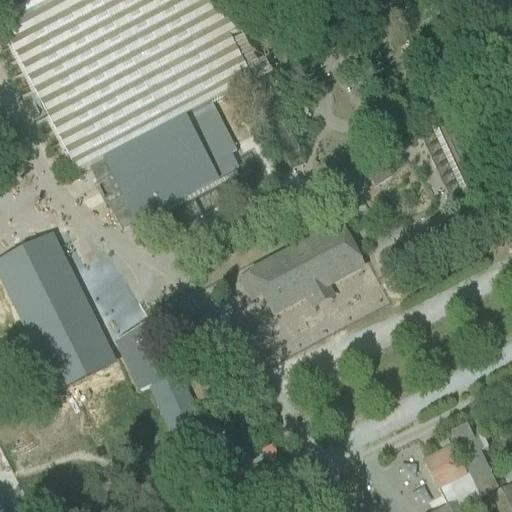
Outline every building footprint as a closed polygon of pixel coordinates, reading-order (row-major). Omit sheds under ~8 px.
[(42,0),(0,22),(0,29),(77,177),(103,164),(135,226),(240,172),(233,156),(236,155),(211,108),(253,86),(230,42),(241,36),(231,17),(223,0),(222,0),(42,0)] [(314,0),(327,15),(343,2),(341,0),(314,0)] [(371,92),(381,88),(379,82),(368,87),(361,84),(355,86),(352,93),(355,99),(361,102),(367,99),(371,92)] [(479,159),(488,155),(459,87),(450,91),(479,159)] [(290,106),(280,103),(278,109),(290,112),(293,118),(300,120),(306,117),(308,110),(304,104),(298,102),(290,106)] [(459,220),(379,256),(387,275),(486,228),(444,132),(430,138),(424,141),(459,220)] [(491,207),(511,197),(511,185),(499,158),(473,170),(491,207)] [(375,188),(390,179),(380,162),(365,171),(375,188)] [(115,189),(109,177),(95,185),(92,187),(103,209),(107,207),(121,200),(115,189)] [(275,318),(307,301),(328,290),(360,273),(338,232),(253,277),(265,300),(275,318)] [(53,240),(0,265),(0,287),(56,401),(117,371),(53,240)] [(101,246),(84,257),(91,267),(108,256),(101,246)] [(117,280),(121,277),(108,256),(78,275),(91,296),(89,297),(104,322),(107,321),(140,392),(150,388),(174,442),(203,429),(179,375),(174,377),(150,325),(143,330),(126,304),(131,301),(117,280)] [(192,317),(177,338),(182,342),(181,343),(181,346),(181,349),(183,351),(186,353),(190,353),(193,352),(194,351),(199,354),(214,332),(192,317)] [(253,323),(242,329),(251,345),(262,339),(253,323)] [(480,437),(474,440),(467,427),(449,437),(454,448),(422,465),(446,511),(443,511),(485,511),(480,501),(498,492),(494,483),(483,460),(481,454),(487,451),(480,437)] [(263,444),(270,441),(267,434),(260,437),(263,444)] [(240,457),(253,451),(248,442),(236,448),(240,457)] [(506,487),(511,484),(511,474),(503,479),(506,487)] [(511,511),(511,488),(489,500),(495,511),(511,511)]
